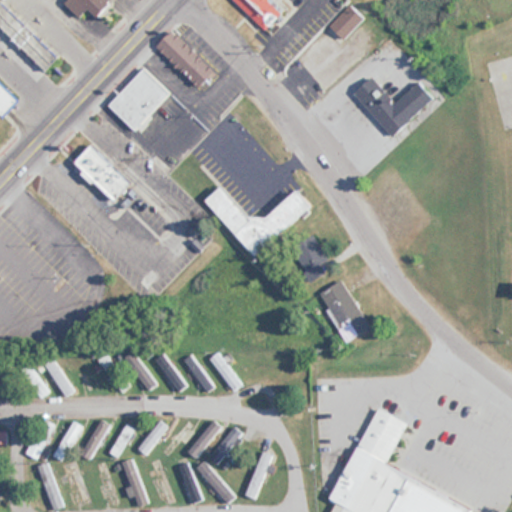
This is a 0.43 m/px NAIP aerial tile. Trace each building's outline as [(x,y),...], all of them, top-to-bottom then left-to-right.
[(2,0),(0,2),(0,27),(45,70),(60,55),(2,0)] [(67,0),(66,2),(81,16),(90,6),(99,14),(112,0),(67,0)] [(236,0),(266,30),(284,12),(272,0),(236,0)] [(331,23),(345,37),(365,17),(352,3),(331,23)] [(199,87),(215,71),(174,29),(157,46),(199,87)] [(109,105),(137,131),(173,93),(145,67),(109,105)] [(396,101),(373,76),(355,92),(394,134),(435,96),(419,80),(396,101)] [(0,113),(3,116),(18,99),(0,81),(0,113)] [(115,201),(134,182),(94,142),(75,161),(115,201)] [(298,188),(258,224),(224,185),(207,200),(256,256),(313,205),(298,188)] [(334,266),(315,237),(292,252),(311,281),(334,266)] [(319,293),(347,341),(371,327),(344,279),(319,293)] [(235,391),(244,383),(218,353),(209,361),(235,391)] [(122,392),(130,385),(106,354),(98,361),(122,392)] [(188,384),(163,354),(156,360),(181,390),(188,384)] [(185,359),(207,392),(215,387),(192,354),(185,359)] [(151,390),(158,384),(135,355),(128,361),(151,390)] [(76,389),(51,358),(43,364),(67,396),(76,389)] [(39,398),(49,390),(29,365),(19,372),(39,398)] [(376,408),(326,499),(340,504),(335,511),(465,511),(469,506),(384,463),(407,423),(376,408)] [(82,453),(90,458),(111,424),(103,419),(82,453)] [(197,456),(223,426),(215,419),(189,450),(197,456)] [(168,426),(161,420),(136,451),(144,457),(168,426)] [(53,455),(61,460),(84,427),(75,421),(53,455)] [(191,428),(185,423),(165,448),(171,452),(191,428)] [(136,429),(130,424),(110,451),(116,456),(136,429)] [(209,455),(217,463),(245,436),(237,427),(209,455)] [(41,459),(47,439),(34,435),(28,455),(41,459)] [(247,495),(257,499),(273,454),(264,450),(247,495)] [(149,503),(133,459),(123,462),(139,507),(149,503)] [(236,496),(206,460),(198,467),(228,503),(236,496)] [(175,501),(158,461),(150,464),(167,504),(175,501)] [(97,465),(110,507),(119,504),(106,462),(97,465)] [(36,468),(55,511),(66,507),(47,463),(36,468)] [(188,499),(198,497),(194,476),(184,478),(188,499)]
